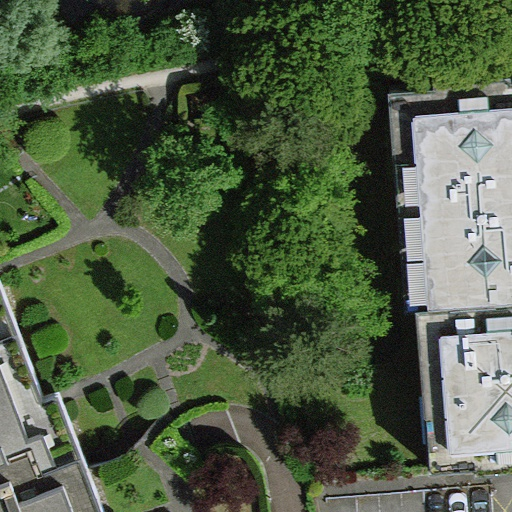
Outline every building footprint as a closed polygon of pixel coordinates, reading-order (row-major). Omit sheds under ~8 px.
[(431,303),(444,466),(511,460),(511,76),(403,84),(420,303),(431,303)] [(0,351),(25,342),(0,270),(0,351)] [(0,502),(90,468),(64,395),(62,388),(46,394),(25,342),(0,351),(0,502)] [(197,454),(172,430),(154,446),(178,471),(197,454)] [(0,511),(107,511),(90,468),(0,502),(0,511)]
